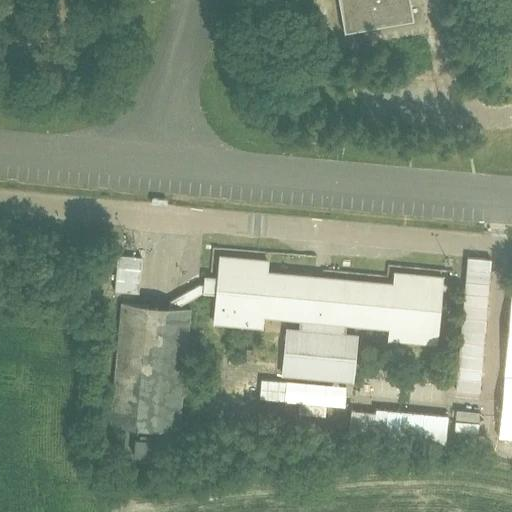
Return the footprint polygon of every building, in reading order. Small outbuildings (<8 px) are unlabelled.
[(338,0),(344,34),(413,22),(409,0),(338,0)] [(414,90),(361,85),(358,120),(411,125),(414,90)] [(169,307),(179,308),(179,305),(201,292),(216,294),(214,323),(260,328),(261,316),(300,320),(299,330),(286,329),(282,375),(352,381),(356,336),(344,334),(345,324),(389,329),(388,340),(435,344),(442,277),(395,273),(394,284),(326,278),(326,281),(317,281),(318,277),(265,272),(265,262),(267,262),(267,261),(220,256),(218,279),(209,278),(208,286),(199,285),(169,302),(169,307)] [(89,300),(90,286),(76,284),(75,299),(89,300)] [(190,309),(179,308),(169,307),(164,307),(163,309),(148,307),(147,305),(121,303),(109,426),(125,427),(122,460),(160,463),(163,431),(179,433),(185,367),(190,309)]
